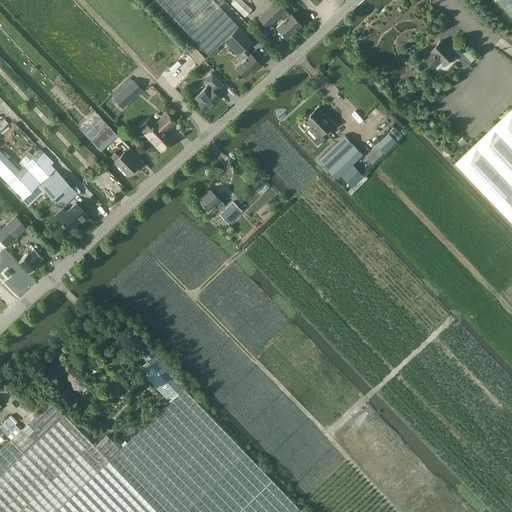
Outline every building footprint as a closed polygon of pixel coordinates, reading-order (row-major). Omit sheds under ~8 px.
[(156,0),(208,55),(224,41),(238,56),(241,53),(245,57),(235,66),(244,77),(260,63),(251,52),(250,53),(246,48),(253,41),(238,26),(212,0),(156,0)] [(242,0),(233,0),(230,4),(244,18),(252,10),(242,0)] [(290,14),(285,9),(276,0),(275,0),(257,17),(267,27),(280,15),(284,19),(276,27),(286,38),(301,24),(290,13),(290,14)] [(511,17),(511,0),(497,0),(497,1),(511,17)] [(433,52),(426,59),(434,67),(441,60),(445,65),(456,55),(460,59),(467,66),(472,62),(464,54),(455,44),(450,49),(442,40),(431,51),(433,52)] [(207,84),(193,98),(205,111),(220,97),(215,93),(224,84),(212,72),(203,81),(207,84)] [(311,115),(305,120),(311,126),(306,131),(318,145),(325,138),(322,135),(334,123),(328,117),(327,118),(318,108),(312,113),(311,113),(310,114),(311,115)] [(511,108),(456,162),(511,220),(511,108)] [(150,117),(140,126),(146,131),(144,133),(161,151),(174,138),(167,131),(176,123),(165,112),(155,122),(150,117)] [(100,116),(83,132),(93,142),(101,151),(118,135),(109,126),(110,126),(100,116)] [(399,139),(404,134),(395,126),(390,132),(399,139)] [(381,140),(389,149),(397,141),(389,133),(381,140)] [(353,164),(363,154),(345,135),(319,160),(337,179),(341,175),(353,164)] [(0,149),(0,174),(24,199),(23,200),(29,206),(45,190),(62,207),(76,193),(51,165),(53,163),(40,149),(19,170),(0,149)] [(138,165),(124,150),(119,156),(115,152),(111,156),(128,175),(138,165)] [(218,209),(224,203),(220,198),(210,188),(198,200),(203,205),(201,207),(209,215),(217,208),(218,209)] [(67,208),(76,200),(74,197),(65,205),(67,208)] [(233,201),(220,215),(229,224),(242,211),(233,201)] [(66,211),(57,219),(69,231),(77,224),(87,215),(76,203),(66,211)] [(15,215),(0,229),(0,241),(6,248),(26,227),(15,215)] [(28,252),(19,261),(29,272),(38,263),(37,262),(43,257),(34,248),(29,253),(28,252)] [(146,361),(156,352),(142,337),(132,347),(146,361)] [(165,405),(267,511),(295,511),(299,508),(184,388),(187,385),(156,352),(146,361),(138,368),(169,401),(165,405)] [(0,510),(1,511),(267,511),(165,405),(120,448),(107,434),(95,446),(51,400),(20,429),(19,428),(9,438),(10,439),(0,448),(0,510)] [(0,427),(9,438),(19,428),(9,417),(0,425),(0,427)]
